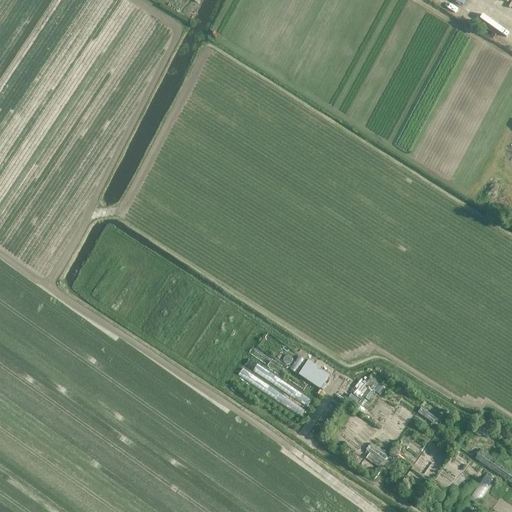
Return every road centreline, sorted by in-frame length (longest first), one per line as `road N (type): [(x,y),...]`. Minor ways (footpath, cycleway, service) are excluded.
road 1 (track): [(49,284),(91,215),(118,214),(344,357),(380,352),(469,405),(491,404),(511,416)]
road 2 (track): [(0,251),(288,445),(276,459),(343,511)]
